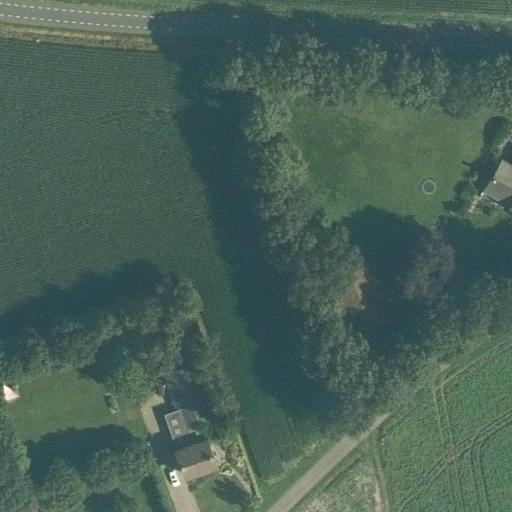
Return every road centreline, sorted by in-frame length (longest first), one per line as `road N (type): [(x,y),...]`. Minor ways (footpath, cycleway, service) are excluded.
road 1 (tertiary): [(511,45),(0,13)]
road 2 (unclassified): [(275,511),(400,394),(511,312)]
